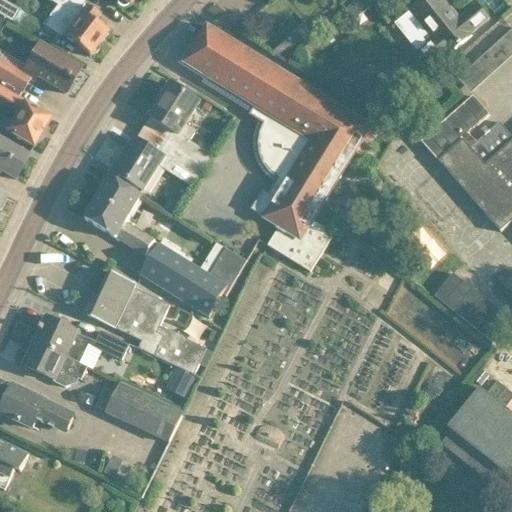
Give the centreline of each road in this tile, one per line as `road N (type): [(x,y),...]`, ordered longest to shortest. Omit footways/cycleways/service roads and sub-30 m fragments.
road 1 (secondary): [(0,293),(116,81),(187,0)]
road 2 (unknown): [(176,32),(249,100),(245,135),(223,182)]
